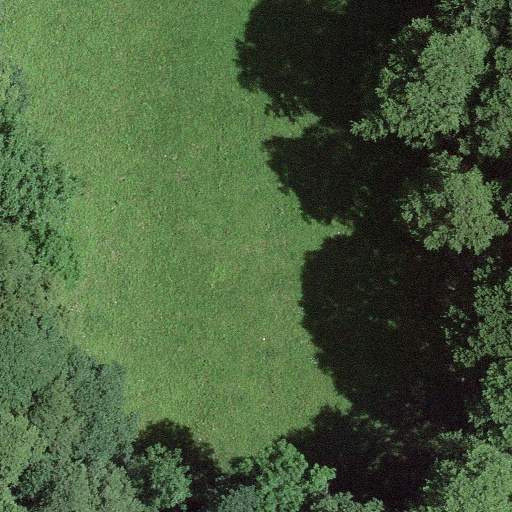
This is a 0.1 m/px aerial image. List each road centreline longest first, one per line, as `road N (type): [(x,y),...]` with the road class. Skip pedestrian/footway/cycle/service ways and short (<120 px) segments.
road 1 (track): [(229,511),(369,495),(456,462),(500,422),(511,399)]
road 2 (track): [(511,293),(486,185),(450,96),(450,0)]
